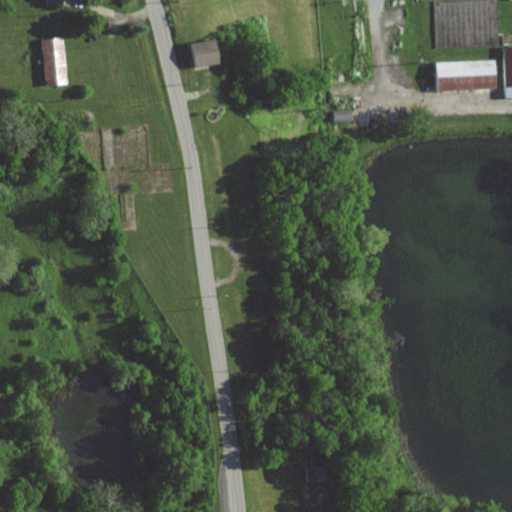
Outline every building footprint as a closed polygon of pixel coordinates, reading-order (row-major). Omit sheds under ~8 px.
[(41,0),(42,8),(58,7),(57,0),(41,0)] [(496,1),(433,2),(434,48),(497,47),(496,1)] [(37,40),(39,87),(65,86),(63,39),(37,40)] [(183,44),(186,68),(216,65),(213,41),(183,44)] [(499,100),(511,99),(511,48),(499,49),(499,100)] [(494,61),(429,63),(430,92),(495,90),(494,61)] [(348,112),(331,112),(331,123),(348,122),(348,112)]
